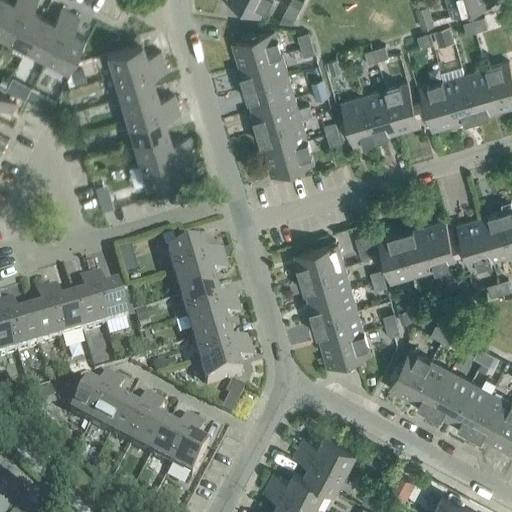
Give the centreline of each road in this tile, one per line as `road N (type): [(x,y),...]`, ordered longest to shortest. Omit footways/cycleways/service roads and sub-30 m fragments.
road 1 (residential): [(241,224),(511,143)]
road 2 (residential): [(511,492),(286,377)]
road 3 (residential): [(84,245),(64,177),(45,170),(23,177),(10,205),(25,263)]
road 4 (residential): [(235,200),(183,24)]
road 5 (residential): [(286,377),(241,224)]
road 6 (residential): [(84,245),(235,200)]
road 7 (residential): [(217,511),(286,377)]
